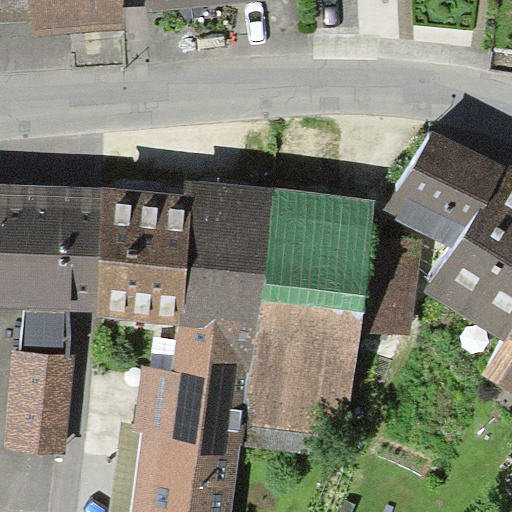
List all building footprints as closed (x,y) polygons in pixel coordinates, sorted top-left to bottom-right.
[(0,0),(0,19),(34,18),(35,33),(125,28),(123,0),(0,0)] [(387,208),(453,244),(505,163),(434,128),(387,208)] [(511,163),(507,160),(505,163),(453,244),(424,291),(505,337),(511,324),(511,163)] [(187,194),(180,325),(257,333),(275,186),(188,178),(187,194)] [(0,304),(24,305),(72,306),(86,307),(100,307),(104,184),(88,183),(0,180),(0,304)] [(104,184),(100,307),(100,315),(180,325),(187,194),(104,184)] [(379,198),(275,186),(257,333),(244,425),(343,437),(362,330),(376,234),(379,198)] [(376,234),(362,330),(412,333),(423,239),(376,234)] [(13,348),(6,448),(67,454),(75,354),(69,353),(72,306),(24,305),(22,349),(13,348)] [(511,324),(505,337),(483,375),(511,392),(511,324)] [(232,511),(244,425),(257,333),(180,325),(174,369),(159,367),(151,430),(143,429),(132,511),(232,511)] [(151,430),(159,367),(144,364),(136,423),(122,421),(109,511),(132,511),(143,429),(151,430)]
